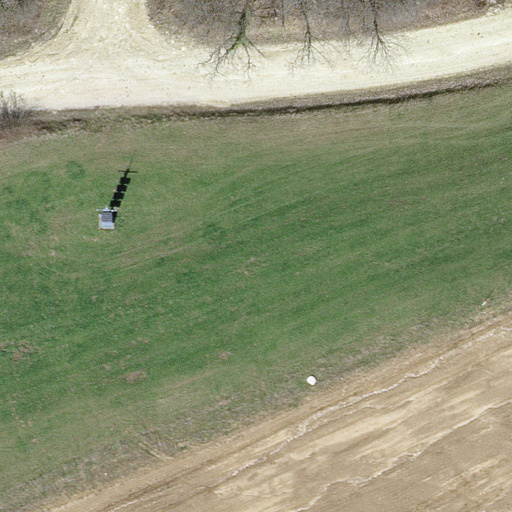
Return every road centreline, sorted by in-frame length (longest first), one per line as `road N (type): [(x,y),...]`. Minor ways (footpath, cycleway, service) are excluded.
road 1 (track): [(511,29),(276,74),(93,74),(0,86)]
road 2 (track): [(289,511),(511,417)]
